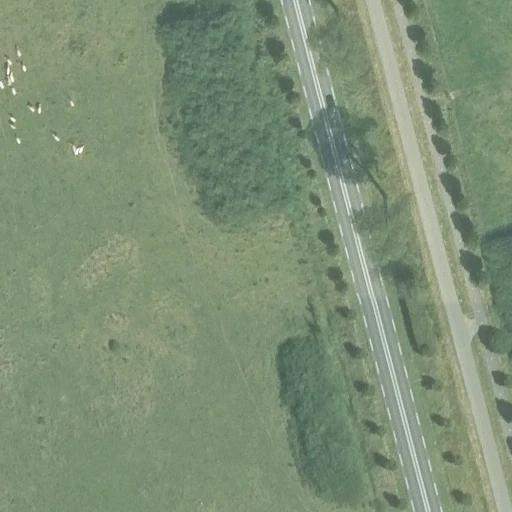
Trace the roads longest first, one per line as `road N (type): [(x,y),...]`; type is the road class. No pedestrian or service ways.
road 1 (unclassified): [(507,511),(374,0)]
road 2 (primary): [(427,511),(294,0)]
